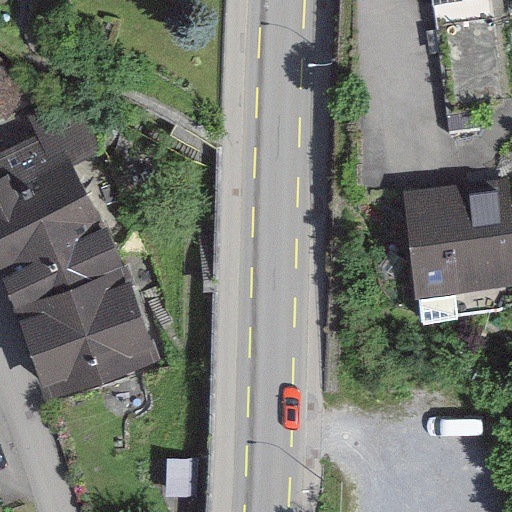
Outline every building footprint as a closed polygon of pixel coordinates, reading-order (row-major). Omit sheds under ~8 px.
[(450,0),(465,119),(511,113),(511,107),(498,0),(450,0)] [(0,110),(28,72),(0,52),(0,110)] [(35,119),(41,131),(92,241),(109,233),(67,152),(97,138),(79,99),(35,119)] [(124,272),(109,233),(92,241),(41,131),(0,150),(0,253),(10,274),(23,307),(124,272)] [(511,177),(414,192),(436,331),(511,319),(511,177)] [(153,354),(124,272),(23,307),(51,389),(153,354)] [(19,511),(0,444),(0,511),(19,511)]
